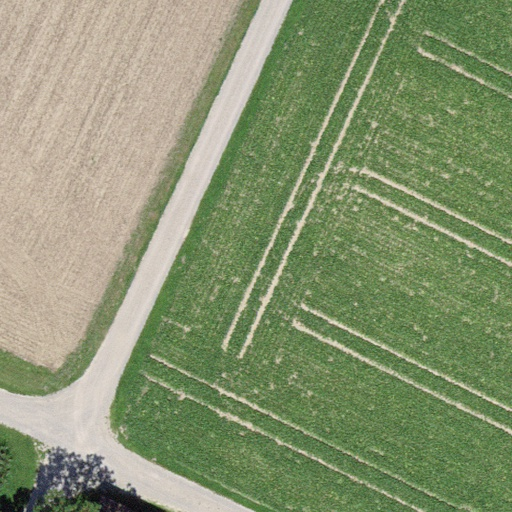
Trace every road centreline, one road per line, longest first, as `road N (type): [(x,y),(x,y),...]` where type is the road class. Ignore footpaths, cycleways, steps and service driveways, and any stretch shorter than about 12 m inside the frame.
road 1 (track): [(47,511),(285,0)]
road 2 (track): [(0,401),(224,511)]
